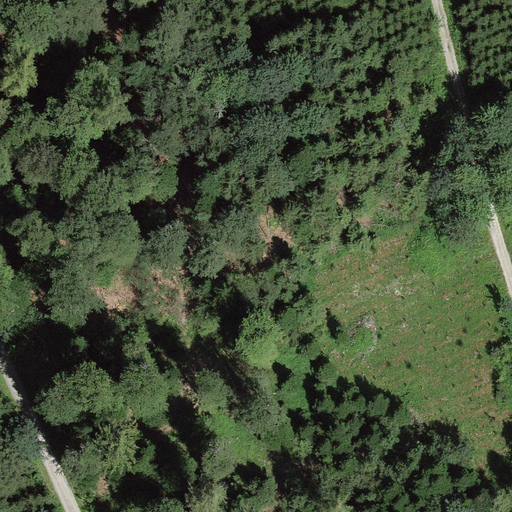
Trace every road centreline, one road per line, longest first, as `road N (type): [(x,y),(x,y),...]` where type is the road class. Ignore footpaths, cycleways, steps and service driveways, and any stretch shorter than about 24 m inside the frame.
road 1 (track): [(511,264),(433,0)]
road 2 (track): [(69,511),(0,355)]
